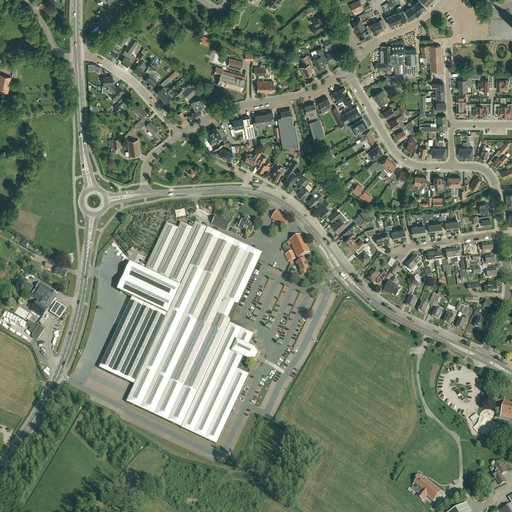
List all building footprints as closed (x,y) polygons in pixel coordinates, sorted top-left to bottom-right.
[(108,0),(110,4),(113,8),(115,6),(122,0),(108,0)] [(265,0),(265,1),(276,9),(282,0),(265,0)] [(358,0),(350,4),(354,12),(355,14),(361,11),(360,9),(363,7),(359,0),(358,0)] [(419,0),(414,4),(420,11),(425,8),(419,0)] [(420,12),(420,11),(414,4),(410,8),(416,15),(420,12)] [(416,15),(410,8),(405,11),(411,19),(415,15),(416,15)] [(402,9),(397,11),(401,21),(406,19),(402,9)] [(397,11),(396,10),(391,12),(395,23),(400,21),(401,21),(397,11)] [(395,23),(391,12),(385,15),(390,26),(395,23)] [(325,28),(323,24),(327,22),(324,14),(313,19),(315,25),(311,27),(313,33),(325,28)] [(361,17),(360,15),(355,17),(356,19),(351,22),(354,27),(362,23),(360,18),(361,17)] [(383,29),(382,26),(384,24),(382,19),(374,23),(378,31),(383,29)] [(356,32),(362,29),(364,27),(362,23),(354,27),(356,32)] [(369,25),(373,33),(378,31),(374,23),(369,25)] [(364,27),(362,29),(363,30),(358,33),(361,40),(371,35),(370,34),(369,31),(367,29),(366,26),(364,27)] [(121,45),(122,46),(126,40),(129,42),(131,39),(119,30),(110,38),(117,43),(121,45)] [(210,39),(202,36),(200,42),(208,45),(210,39)] [(333,37),(332,37),(323,41),(326,48),(329,46),(331,51),(327,53),(330,61),(334,60),(339,58),(338,55),(336,49),(334,45),(336,44),(333,37)] [(125,51),(131,55),(139,43),(133,39),(125,51)] [(111,56),(111,55),(115,58),(120,51),(118,49),(121,45),(117,43),(114,47),(112,45),(110,49),(109,48),(107,51),(108,52),(107,53),(111,56)] [(404,54),(404,49),(404,45),(381,46),(382,63),(376,63),(377,71),(391,70),(391,69),(393,69),(393,64),(398,64),(403,64),(403,54),(404,54)] [(430,62),(431,67),(431,71),(441,70),(441,45),(430,46),(430,56),(428,56),(428,62),(430,62)] [(430,63),(430,67),(431,67),(430,62),(428,62),(428,56),(430,56),(430,46),(427,46),(421,47),(421,49),(423,57),(423,62),(428,62),(429,62),(429,64),(430,63)] [(324,63),(327,61),(322,48),(315,50),(317,55),(318,55),(318,57),(314,59),(318,69),(325,66),(324,63)] [(404,54),(405,74),(416,73),(416,63),(416,54),(415,49),(404,49),(404,54)] [(313,65),(308,55),(302,58),(305,65),(300,67),(304,77),(313,73),(310,66),(313,65)] [(121,61),(127,66),(131,61),(129,59),(125,56),(121,61)] [(138,64),(133,70),(139,76),(144,70),(140,67),(142,64),(143,64),(144,62),(142,60),(141,62),(138,65),(138,64)] [(232,67),(241,69),(243,62),(234,60),(232,67)] [(155,71),(158,66),(152,62),(149,67),(155,71)] [(93,64),(88,65),(89,71),(93,71),(93,69),(98,72),(100,69),(93,64)] [(220,74),(217,85),(240,92),(245,77),(222,70),(223,68),(217,67),(215,73),(220,74)] [(148,75),(144,80),(147,83),(149,85),(151,86),(157,80),(153,76),(154,75),(155,73),(154,72),(152,71),(150,74),(148,75)] [(0,74),(0,88),(3,89),(3,92),(7,93),(7,92),(13,93),(14,100),(17,99),(21,99),(19,88),(12,89),(12,90),(8,89),(11,77),(0,74)] [(493,81),(493,75),(489,75),(489,80),(483,80),(483,82),(479,82),(479,85),(477,85),(478,91),(483,90),(489,90),(489,81),(493,81)] [(507,91),(508,85),(509,80),(503,80),(497,80),(497,75),(493,75),(493,81),(497,81),(497,90),(503,90),(507,91)] [(103,78),(102,78),(102,81),(104,81),(104,86),(105,86),(105,87),(104,87),(103,88),(103,92),(106,92),(109,96),(110,95),(117,88),(114,85),(113,86),(112,84),(112,83),(113,83),(112,76),(103,77),(103,78)] [(467,84),(472,84),(472,76),(467,76),(462,76),(462,79),(459,79),(459,91),(467,91),(467,87),(467,84)] [(273,81),(258,81),(258,93),(273,93),(273,81)] [(185,89),(182,92),(188,99),(197,91),(191,84),(185,89)] [(117,88),(110,95),(113,97),(116,101),(117,99),(119,102),(120,102),(125,97),(121,94),(124,91),(119,86),(117,88)] [(161,97),(171,88),(168,86),(166,88),(164,86),(157,92),(157,93),(158,95),(159,95),(161,97)] [(182,92),(185,89),(183,87),(179,90),(178,90),(173,94),(176,97),(182,92)] [(171,88),(161,97),(163,99),(163,100),(164,102),(165,102),(166,102),(173,95),(172,94),(174,92),(171,89),(171,88)] [(353,102),(345,88),(334,94),(338,103),(343,100),(347,106),(353,103),(353,102)] [(382,96),(385,95),(383,90),(374,95),(379,105),(385,102),(382,96)] [(466,95),(457,95),(457,103),(457,106),(466,106),(466,103),(466,98),(466,95)] [(197,117),(203,114),(200,109),(204,107),(205,107),(200,99),(199,98),(197,100),(196,101),(195,99),(190,102),(195,111),(194,112),(197,117)] [(345,124),(341,116),(336,107),(333,108),(331,105),(327,98),(318,103),(321,108),(320,109),(322,113),(327,110),(325,108),(328,106),(330,110),(331,110),(338,125),(334,127),(336,129),(343,125),(345,124)] [(436,106),(433,106),(434,113),(435,113),(437,113),(437,110),(441,110),(441,109),(445,109),(445,102),(436,103),(436,106)] [(502,102),(502,106),(502,108),(499,108),(499,104),(495,104),(495,110),(497,110),(498,116),(503,116),(503,115),(505,115),(505,106),(505,102),(502,102)] [(134,110),(141,118),(146,113),(142,108),(142,107),(140,104),(134,110)] [(314,140),(317,140),(325,135),(320,119),(320,117),(318,117),(314,104),(303,107),(306,116),(310,115),(310,119),(308,119),(309,123),(312,134),(314,140)] [(400,113),(401,112),(406,109),(402,104),(397,107),(400,113)] [(480,116),(480,106),(478,106),(478,108),(474,108),(474,104),(470,104),(470,111),(472,111),(473,117),(478,116),(480,116)] [(488,111),(491,111),(491,104),(487,104),(487,108),(483,108),(483,104),(480,104),(480,106),(480,116),(483,116),(487,117),(488,111)] [(466,109),(466,106),(457,106),(457,109),(457,117),(466,117),(466,114),(466,109)] [(349,112),(341,116),(345,124),(350,121),(356,117),(361,114),(356,107),(356,108),(349,112)] [(395,113),(394,112),(391,108),(384,112),(387,118),(395,113)] [(194,112),(191,113),(189,110),(186,112),(187,115),(185,117),(182,112),(178,114),(182,122),(186,119),(188,122),(197,117),(194,112)] [(279,126),(280,137),(281,142),(282,146),(290,147),(300,148),(296,123),(294,123),(292,115),(291,115),(290,110),(280,111),(281,116),(277,117),(279,126)] [(393,129),(400,125),(398,122),(405,118),(403,114),(402,114),(401,112),(400,113),(396,115),(397,118),(396,119),(389,123),(393,129)] [(263,114),(265,126),(265,123),(274,122),(272,113),(263,114)] [(420,114),(419,114),(419,117),(427,117),(427,118),(435,117),(435,119),(438,118),(438,122),(446,122),(446,115),(439,115),(438,115),(435,116),(435,113),(434,113),(425,113),(420,114)] [(261,126),(265,126),(263,114),(255,116),(256,124),(258,123),(259,129),(262,129),(261,126)] [(242,119),(233,121),(234,129),(241,127),(244,138),(256,136),(254,123),(253,121),(251,122),(249,116),(242,117),(242,119)] [(141,119),(135,125),(137,127),(145,119),(143,117),(142,118),(141,119)] [(352,124),(350,121),(345,124),(343,125),(346,129),(348,128),(349,129),(351,128),(355,134),(361,131),(360,130),(367,126),(365,123),(365,124),(363,121),(364,121),(362,118),(358,120),(352,124)] [(148,122),(145,119),(137,127),(139,130),(148,122)] [(151,121),(145,125),(153,134),(159,129),(156,125),(155,126),(151,121)] [(422,127),(422,132),(428,132),(432,132),(436,132),(439,132),(439,129),(447,129),(446,122),(438,122),(435,123),(435,126),(422,127)] [(223,139),(226,137),(223,132),(220,133),(216,127),(211,130),(216,140),(219,138),(220,140),(223,139)] [(407,128),(403,130),(396,134),(400,140),(407,135),(410,133),(407,128)] [(210,143),(216,140),(211,130),(205,134),(210,143)] [(364,136),(359,139),(360,142),(372,134),(369,130),(363,134),(364,136)] [(363,145),(362,144),(363,143),(365,146),(364,146),(366,148),(370,146),(368,143),(375,139),(372,134),(360,142),(358,143),(356,144),(357,148),(363,145)] [(408,144),(406,146),(405,148),(411,152),(412,149),(413,150),(415,147),(416,148),(418,144),(413,141),(414,140),(410,137),(407,143),(408,144)] [(130,156),(140,155),(138,140),(128,141),(130,156)] [(508,146),(506,144),(505,143),(499,150),(502,153),(508,146)] [(367,152),(368,153),(372,159),(377,156),(377,157),(380,155),(380,154),(383,152),(381,148),(380,149),(378,145),(367,152)] [(426,145),(425,148),(419,147),(418,155),(425,156),(426,150),(428,150),(428,146),(426,145)] [(480,157),(483,158),(482,159),(486,160),(486,159),(489,152),(484,150),(486,146),(483,145),(481,153),(482,153),(480,157)] [(237,158),(236,152),(233,152),(232,153),(223,148),(222,150),(221,150),(219,153),(220,154),(220,155),(230,160),(231,158),(232,159),(237,158)] [(250,166),(252,164),(254,165),(260,154),(260,155),(261,153),(256,150),(254,155),(250,153),(249,154),(247,153),(243,159),(245,160),(243,162),(250,166)] [(260,154),(254,165),(258,167),(257,169),(263,172),(264,169),(267,170),(269,167),(268,166),(270,162),(267,161),(265,164),(264,163),(267,158),(264,157),(260,155),(260,154)] [(498,156),(498,157),(493,163),(497,167),(499,164),(501,165),(508,158),(505,155),(501,159),(498,156)] [(386,167),(391,162),(390,160),(390,159),(388,157),(387,158),(386,157),(382,162),(380,161),(378,163),(374,166),(372,164),(368,167),(371,171),(374,169),(376,167),(378,168),(382,172),(382,171),(386,167)] [(287,177),(283,184),(284,184),(284,185),(285,186),(286,186),(289,187),(291,184),(292,185),(297,177),(291,174),(295,168),(298,163),(293,161),(291,165),(284,175),(287,177)] [(391,162),(386,167),(388,169),(387,171),(390,175),(392,173),(391,171),(396,166),(391,162)] [(272,178),(272,179),(275,180),(277,181),(281,173),(279,172),(281,169),(276,166),(271,174),(273,175),(271,177),(273,178),(272,178)] [(511,175),(511,167),(501,172),(504,178),(507,177),(508,178),(511,175)] [(193,176),(196,172),(191,168),(188,172),(193,176)] [(393,178),(392,178),(388,187),(394,189),(397,182),(398,181),(399,180),(404,183),(408,174),(401,171),(397,179),(393,178)] [(392,178),(389,175),(388,174),(384,178),(388,182),(392,178)] [(297,184),(296,186),(300,189),(297,193),(300,196),(299,197),(302,199),(303,198),(303,199),(309,191),(312,187),(306,182),(308,180),(302,176),(297,184)] [(420,194),(420,192),(421,180),(421,177),(415,176),(414,183),(411,183),(411,189),(415,190),(416,191),(416,193),(420,194)] [(322,179),(314,189),(318,192),(326,182),(328,180),(324,177),(322,179)] [(426,177),(421,177),(421,180),(420,192),(423,193),(424,189),(428,190),(429,182),(426,182),(426,177)] [(444,180),(444,183),(440,183),(440,177),(434,177),(434,185),(437,185),(437,191),(444,191),(445,191),(444,180)] [(454,194),(454,177),(447,177),(447,180),(444,180),(445,191),(446,191),(446,186),(450,186),(450,198),(454,198),(454,194)] [(480,189),(482,186),(479,184),(481,180),(480,180),(480,178),(478,177),(477,178),(476,177),(475,180),(474,179),(469,186),(469,190),(472,192),(476,190),(477,188),(480,189)] [(358,184),(351,191),(357,196),(363,188),(358,184)] [(372,198),(364,191),(360,195),(368,202),(372,198)] [(313,195),(312,196),(307,202),(312,206),(316,202),(317,202),(318,201),(320,202),(324,199),(322,197),(319,194),(316,198),(313,195)] [(393,199),(390,206),(393,208),(394,206),(397,208),(400,202),(393,199)] [(330,205),(326,201),(319,208),(321,210),(318,212),(323,218),(331,211),(327,208),(330,205)] [(479,207),(476,207),(477,209),(474,210),(475,213),(480,212),(480,213),(488,212),(487,203),(478,204),(478,207),(479,207)] [(459,229),(458,220),(459,220),(458,209),(454,211),(454,214),(455,214),(456,218),(457,220),(451,221),(452,224),(453,231),(456,230),(455,229),(459,229)] [(341,213),(340,214),(337,210),(329,218),(332,222),(333,221),(335,223),(332,226),(335,229),(334,230),(338,234),(344,229),(342,227),(345,224),(348,221),(341,213)] [(359,214),(364,220),(368,216),(363,210),(359,214)] [(278,211),(272,218),(284,228),(289,220),(278,211)] [(429,224),(428,220),(430,219),(430,217),(433,217),(433,213),(424,214),(426,224),(426,225),(428,225),(429,233),(433,233),(433,234),(436,233),(434,224),(429,224)] [(426,225),(426,224),(424,214),(421,214),(416,215),(417,219),(422,218),(422,223),(424,225),(418,226),(419,236),(422,235),(422,234),(425,234),(424,225),(426,225)] [(212,224),(226,231),(230,223),(215,216),(212,224)] [(490,225),(490,224),(489,219),(486,219),(486,216),(478,218),(477,216),(471,217),(472,222),(478,222),(478,223),(482,222),(482,226),(490,225)] [(255,225),(253,224),(249,222),(250,219),(245,217),(244,220),(243,219),(242,221),(239,219),(236,225),(240,226),(239,228),(251,233),(255,225)] [(131,298),(98,368),(134,385),(126,402),(132,405),(216,444),(249,374),(237,369),(241,360),(242,358),(248,360),(254,360),(257,354),(253,348),(248,346),(249,343),(253,334),(241,328),(230,323),(246,288),(262,253),(251,249),(251,248),(207,228),(195,223),(193,228),(181,223),(178,228),(167,223),(145,269),(133,264),(120,292),(131,298)] [(344,241),(348,246),(354,240),(351,237),(354,235),(352,233),(353,232),(353,230),(351,228),(346,233),(349,237),(344,241)] [(397,230),(400,240),(403,239),(403,238),(406,237),(404,229),(397,230)] [(397,241),(400,240),(397,230),(391,232),(394,241),(397,240),(397,241)] [(390,242),(388,234),(387,233),(386,233),(384,234),(383,231),(380,232),(381,235),(384,244),(387,243),(390,242)] [(297,259),(299,261),(296,263),(302,275),(306,273),(305,270),(308,268),(304,259),(302,256),(310,252),(302,235),(290,240),(298,258),(298,257),(298,258),(297,259)] [(381,245),(384,244),(381,235),(375,237),(377,245),(381,244),(381,245)] [(26,249),(29,243),(18,236),(14,242),(26,249)] [(354,240),(348,246),(348,247),(349,248),(350,248),(352,250),(358,245),(360,247),(364,243),(361,240),(357,243),(354,240)] [(356,251),(358,253),(355,256),(359,260),(360,259),(363,263),(365,261),(366,261),(367,261),(368,261),(368,260),(368,259),(370,257),(367,254),(369,252),(367,250),(368,250),(366,248),(369,245),(366,242),(356,251)] [(452,266),(455,265),(453,250),(446,251),(447,259),(451,259),(452,266)] [(288,262),(296,259),(292,251),(285,254),(288,262)] [(437,268),(435,253),(428,254),(429,260),(426,261),(428,266),(430,266),(430,261),(436,261),(437,268)] [(411,261),(420,269),(422,266),(419,264),(421,261),(415,256),(411,261)] [(30,267),(42,272),(43,270),(41,269),(43,265),(33,261),(30,267)] [(420,269),(411,261),(406,266),(408,268),(407,270),(412,275),(418,268),(420,269)] [(53,266),(47,263),(45,266),(51,269),(52,267),(57,269),(55,273),(65,278),(67,272),(64,270),(58,267),(53,264),(53,266)] [(394,275),(399,268),(395,265),(390,272),(394,275)] [(379,283),(387,275),(382,271),(379,274),(375,270),(367,278),(368,279),(368,280),(370,281),(371,281),(373,284),(376,281),(379,283)] [(418,283),(422,279),(417,274),(413,278),(414,279),(418,283)] [(396,296),(401,289),(395,285),(398,281),(394,278),(391,282),(390,281),(384,289),(388,292),(389,291),(396,296)] [(418,283),(414,279),(412,284),(409,291),(413,292),(416,286),(418,283)] [(51,291),(46,288),(40,283),(31,296),(38,300),(31,310),(42,318),(46,313),(49,308),(49,307),(50,306),(54,300),(57,295),(51,291)] [(498,286),(497,286),(497,283),(489,283),(489,286),(485,286),(485,293),(492,293),(493,290),(497,290),(498,290),(498,286)] [(414,308),(417,300),(413,299),(415,296),(412,295),(410,297),(407,305),(414,308)] [(491,309),(493,304),(486,301),(486,300),(483,298),(482,302),(485,303),(483,306),(491,309)] [(426,313),(429,306),(429,305),(430,302),(427,301),(425,304),(422,302),(418,310),(426,313)] [(62,305),(56,302),(53,308),(52,308),(51,309),(50,312),(55,316),(60,318),(66,308),(62,305)] [(462,306),(459,312),(466,314),(468,309),(466,308),(466,307),(462,306)] [(435,309),(432,316),(439,319),(442,312),(439,310),(440,308),(437,307),(436,309),(435,309)] [(454,312),(451,310),(447,309),(445,313),(448,314),(444,321),(450,324),(454,316),(452,315),(454,312)] [(482,329),(483,325),(485,325),(485,323),(488,316),(480,313),(478,318),(475,327),(482,329)] [(466,321),(468,318),(465,316),(463,320),(460,319),(457,327),(463,330),(465,325),(465,326),(467,322),(466,321)] [(36,336),(39,338),(45,329),(42,327),(38,325),(32,334),(36,336)] [(511,418),(511,403),(504,401),(501,415),(511,418)] [(508,430),(510,422),(500,419),(499,422),(498,427),(507,430),(508,430)] [(494,466),(497,471),(492,473),(495,479),(496,478),(500,485),(506,482),(502,475),(507,472),(501,462),(499,463),(498,462),(497,462),(496,462),(496,464),(496,465),(494,466)] [(414,486),(412,488),(419,494),(417,496),(423,501),(427,496),(429,497),(433,501),(437,496),(441,491),(437,488),(421,476),(421,477),(419,475),(415,480),(416,482),(414,485),(414,486)] [(470,511),(465,502),(447,511),(470,511)]
